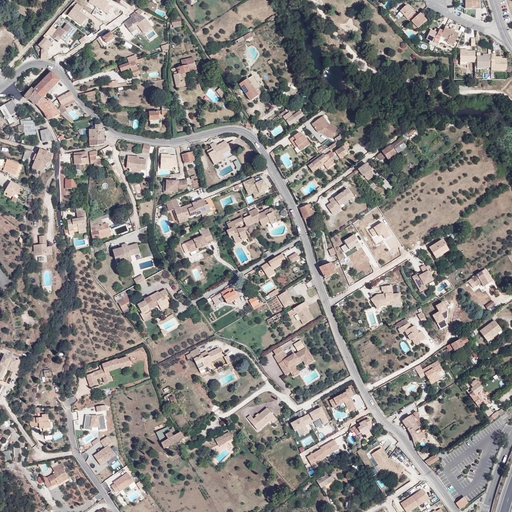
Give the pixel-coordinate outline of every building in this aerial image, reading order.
[(109,3),(103,0),(100,0),(96,7),(108,14),(112,7),(108,5),(109,3)] [(475,6),(476,9),(479,9),(479,0),(465,0),(465,9),(472,9),(472,6),(475,6)] [(83,8),(77,3),(68,15),(81,25),(87,17),(80,11),(83,8)] [(400,11),(410,22),(411,21),(418,15),(414,11),(413,12),(406,5),(400,11)] [(136,15),(135,13),(132,15),(133,17),(132,18),(124,24),(131,33),(137,29),(135,27),(138,25),(143,33),(151,27),(145,19),(140,15),(138,14),(137,14),(136,15)] [(424,18),(420,13),(418,15),(411,21),(414,25),(417,27),(418,28),(426,20),(424,18)] [(173,26),(181,25),(180,19),(179,19),(179,17),(173,17),(173,20),(172,20),(173,26)] [(59,26),(52,36),(59,41),(61,38),(66,41),(71,35),(72,36),(76,31),(67,24),(63,29),(59,26)] [(449,30),(444,27),(443,30),(442,34),(440,37),(447,40),(453,43),(458,34),(454,32),(449,30)] [(253,31),(254,31),(252,28),(250,29),(249,29),(242,34),(243,37),(253,31)] [(440,37),(442,34),(443,30),(440,29),(439,30),(438,32),(434,30),(431,29),(426,40),(429,41),(428,43),(432,45),(433,43),(437,44),(440,37)] [(243,37),(245,40),(246,40),(253,36),(255,35),(253,31),(243,37)] [(102,36),(99,38),(105,47),(108,45),(107,44),(115,40),(115,39),(111,33),(103,38),(102,36)] [(53,44),(46,37),(39,45),(43,48),(42,58),(48,59),(49,54),(48,54),(48,50),(53,44)] [(467,62),(475,62),(475,51),(467,51),(467,49),(460,49),(460,62),(467,62)] [(491,67),(491,70),(507,70),(507,59),(502,59),(495,59),(495,56),(495,54),(491,54),(491,56),(491,67)] [(491,56),(483,56),(477,56),(477,67),(491,67),(491,56)] [(144,58),(136,61),(135,61),(129,63),(119,66),(121,70),(121,72),(131,69),(134,76),(141,74),(139,69),(138,69),(136,64),(145,61),(144,58)] [(183,66),(195,64),(193,58),(181,61),(183,66)] [(183,66),(176,68),(177,72),(178,72),(179,75),(180,75),(190,72),(190,70),(196,69),(195,64),(183,66)] [(52,71),(33,90),(43,99),(48,93),(60,80),(52,71)] [(173,73),(177,88),(186,86),(184,80),(182,80),(180,75),(179,75),(178,72),(177,72),(173,73)] [(253,75),(240,85),(250,100),(258,95),(256,91),(261,87),(253,75)] [(101,84),(101,86),(102,89),(118,87),(118,84),(117,81),(112,82),(112,83),(101,84)] [(43,99),(33,90),(32,88),(25,96),(36,105),(43,99)] [(225,95),(220,88),(216,91),(221,98),(225,95)] [(74,100),(70,92),(58,99),(62,106),(74,100)] [(274,95),(268,99),(273,106),(279,101),(274,95)] [(47,102),(43,99),(36,105),(38,106),(45,113),(52,105),(53,105),(49,101),(47,102)] [(75,100),(74,100),(62,106),(63,109),(65,108),(65,107),(75,102),(75,100)] [(18,110),(13,101),(0,108),(6,117),(18,110)] [(49,120),(60,116),(56,108),(53,105),(52,105),(45,113),(49,120)] [(63,109),(62,106),(61,106),(59,111),(62,114),(66,118),(68,116),(65,113),(67,111),(65,108),(63,109)] [(82,110),(80,107),(78,109),(84,114),(86,118),(90,117),(82,110)] [(288,114),(285,110),(278,116),(281,119),(283,117),(290,125),(296,121),(295,118),(298,116),(294,109),(288,114)] [(150,121),(159,121),(160,121),(159,112),(149,113),(149,121),(150,121)] [(327,125),(321,117),(312,124),(318,132),(320,130),(322,132),(325,133),(324,135),(331,139),(337,128),(328,123),(327,125)] [(252,130),(252,129),(246,120),(245,121),(245,122),(244,123),(246,126),(245,127),(252,130)] [(102,126),(101,125),(95,125),(95,130),(90,130),(84,131),(84,136),(90,135),(90,140),(104,140),(105,135),(105,130),(102,130),(102,126)] [(48,129),(40,131),(42,141),(52,141),(53,140),(48,129)] [(295,141),(298,146),(301,151),(310,145),(304,135),(302,136),(300,132),(290,139),(292,143),(295,141)] [(407,141),(402,137),(389,146),(382,152),(387,160),(396,153),(392,147),(396,145),(397,147),(407,141)] [(230,148),(227,143),(226,141),(207,151),(213,162),(218,159),(217,157),(230,149),(230,148)] [(318,155),(313,159),(315,161),(312,164),(308,166),(311,169),(312,169),(314,172),(318,169),(316,167),(319,166),(320,167),(323,172),(331,166),(328,162),(333,158),(336,162),(348,154),(343,146),(333,153),(332,151),(324,156),(322,152),(318,155)] [(35,161),(32,168),(33,168),(38,170),(40,164),(38,163),(43,151),(40,149),(37,155),(35,161)] [(38,170),(41,171),(50,159),(52,154),(43,151),(38,163),(40,164),(38,170)] [(95,151),(89,153),(91,164),(94,164),(95,166),(94,166),(95,169),(102,167),(100,156),(96,156),(95,151)] [(80,153),(74,153),(74,158),(72,158),(72,165),(76,165),(86,164),(89,164),(87,153),(87,152),(80,153)] [(192,152),(183,155),(185,164),(194,161),(192,152)] [(161,167),(171,168),(176,168),(176,156),(170,156),(170,154),(162,154),(161,167)] [(136,158),(136,156),(132,156),(131,168),(140,169),(140,170),(145,170),(146,160),(139,159),(136,158)] [(6,163),(4,168),(3,170),(15,175),(19,165),(7,160),(6,163)] [(359,168),(358,169),(360,172),(363,176),(365,175),(371,171),(372,170),(366,163),(359,168)] [(86,170),(86,164),(76,165),(76,170),(77,170),(77,175),(84,174),(84,170),(86,170)] [(374,175),(371,171),(365,175),(368,180),(374,175)] [(383,177),(379,181),(386,188),(390,184),(383,177)] [(71,179),(65,179),(65,189),(72,189),(72,187),(77,187),(77,180),(71,180),(71,179)] [(178,181),(165,180),(165,182),(164,182),(164,194),(172,194),(172,192),(178,192),(178,190),(181,190),(188,188),(187,179),(178,181)] [(243,183),(248,195),(253,193),(253,194),(259,192),(259,193),(264,191),(268,190),(264,180),(258,183),(258,185),(256,186),(256,184),(253,179),(243,183)] [(11,195),(14,197),(20,187),(11,182),(5,192),(8,193),(7,195),(10,197),(11,195)] [(337,199),(333,202),(338,209),(347,203),(346,201),(359,191),(353,184),(341,194),(340,193),(335,196),(337,199)] [(177,198),(166,203),(170,211),(174,209),(180,223),(188,220),(187,218),(196,214),(197,216),(202,214),(202,215),(211,211),(208,204),(206,205),(205,203),(204,200),(181,209),(177,198)] [(301,209),(304,219),(313,215),(310,205),(301,209)] [(257,209),(249,213),(250,216),(254,224),(260,221),(262,225),(267,223),(270,222),(271,225),(277,222),(273,213),(275,211),(272,208),(259,214),(257,209)] [(78,228),(79,230),(79,234),(86,233),(84,218),(86,217),(85,211),(77,211),(78,219),(68,220),(69,232),(74,231),(74,229),(78,228)] [(99,237),(99,239),(111,236),(107,223),(103,224),(102,220),(111,217),(110,214),(90,220),(91,232),(92,239),(99,237)] [(247,227),(254,224),(250,216),(243,219),(242,217),(227,224),(230,230),(227,231),(229,237),(232,236),(236,244),(242,241),(242,240),(247,238),(245,232),(243,228),(247,227)] [(386,239),(392,235),(384,222),(370,230),(375,239),(383,234),(386,239)] [(202,236),(185,243),(191,255),(200,251),(199,249),(207,245),(206,243),(213,240),(209,231),(202,234),(202,236)] [(355,235),(345,240),(347,244),(342,246),(345,252),(360,246),(355,235)] [(47,253),(47,255),(52,254),(52,247),(47,247),(46,236),(40,236),(40,245),(34,245),(35,251),(32,251),(32,254),(47,253)] [(126,259),(131,257),(131,256),(140,253),(137,244),(128,246),(127,244),(122,245),(120,240),(113,242),(115,250),(113,251),(115,259),(119,258),(121,263),(126,261),(126,259)] [(440,253),(447,248),(443,240),(429,248),(436,259),(441,255),(440,253)] [(36,256),(47,255),(47,253),(32,254),(33,262),(36,262),(36,256)] [(289,258),(292,263),(300,259),(296,253),(289,258)] [(280,262),(281,264),(286,261),(282,254),(261,267),(264,270),(266,269),(267,271),(280,262)] [(348,256),(339,260),(341,265),(344,264),(350,261),(348,256)] [(339,260),(320,267),(325,279),(336,272),(334,267),(341,265),(339,260)] [(268,273),(281,264),(280,262),(267,271),(268,273)] [(412,277),(420,293),(427,289),(425,286),(434,281),(425,265),(421,268),(424,273),(419,276),(418,274),(412,277)] [(472,279),(468,282),(471,286),(475,283),(477,286),(482,283),(480,281),(485,278),(485,276),(488,274),(485,270),(482,272),(472,279)] [(336,272),(325,279),(326,282),(338,276),(336,272)] [(137,284),(146,279),(143,274),(134,279),(137,284)] [(378,308),(381,306),(400,304),(399,294),(392,295),(392,286),(382,287),(382,292),(384,291),(384,294),(377,295),(371,299),(378,308)] [(226,290),(222,292),(216,296),(218,300),(223,297),(228,304),(233,301),(236,305),(237,305),(240,303),(241,302),(232,288),(229,290),(228,289),(226,290)] [(161,309),(169,305),(165,297),(169,295),(166,289),(159,293),(158,292),(144,299),(145,301),(137,305),(140,310),(142,313),(140,314),(144,320),(153,315),(149,309),(148,306),(157,301),(158,304),(161,309)] [(294,301),(287,291),(277,297),(284,308),(294,301)] [(117,301),(127,296),(125,292),(116,298),(117,301)] [(130,302),(127,296),(117,301),(123,311),(128,309),(126,304),(130,302)] [(249,300),(254,310),(263,304),(261,301),(259,303),(255,297),(249,300)] [(493,301),(485,307),(487,311),(496,305),(493,301)] [(306,302),(288,312),(291,317),(297,313),(304,325),(313,319),(311,315),(310,315),(308,312),(309,311),(306,307),(308,306),(306,302)] [(443,302),(437,305),(443,317),(449,314),(443,302)] [(440,329),(447,326),(441,311),(434,315),(440,329)] [(427,321),(422,313),(418,315),(423,323),(427,321)] [(277,315),(267,321),(269,325),(279,319),(277,315)] [(491,316),(476,327),(487,340),(501,330),(491,316)] [(415,326),(412,328),(407,319),(397,325),(400,329),(398,330),(401,334),(405,332),(408,337),(410,336),(412,340),(415,345),(426,339),(422,332),(417,334),(416,332),(418,331),(415,326)] [(447,346),(446,346),(448,350),(449,351),(453,349),(455,351),(464,345),(463,344),(468,341),(465,335),(460,340),(452,344),(447,346)] [(298,351),(306,347),(302,339),(294,344),(298,351)] [(272,352),(275,356),(283,351),(281,347),(272,352)] [(201,356),(200,354),(198,349),(190,352),(191,354),(186,356),(188,359),(193,357),(199,370),(204,368),(205,370),(211,367),(209,363),(223,356),(219,348),(208,353),(208,352),(201,356)] [(275,356),(279,363),(284,361),(286,364),(283,366),(288,374),(291,372),(295,369),(292,365),(304,357),(308,364),(313,361),(306,349),(295,355),(294,354),(288,358),(283,351),(275,356)] [(7,367),(18,373),(23,362),(18,359),(17,361),(4,355),(0,364),(0,372),(3,374),(6,368),(7,367)] [(120,367),(121,368),(131,365),(130,364),(127,356),(118,360),(117,359),(100,366),(101,370),(87,376),(91,387),(98,385),(96,380),(103,377),(105,384),(112,381),(108,372),(120,367)] [(291,372),(294,377),(299,374),(295,366),(303,361),(306,366),(308,364),(304,357),(292,365),(295,369),(291,372)] [(284,361),(279,363),(286,375),(288,374),(283,366),(286,364),(284,361)] [(434,381),(439,378),(445,374),(440,365),(433,368),(431,365),(422,370),(430,381),(433,379),(434,381)] [(483,389),(479,383),(471,389),(472,390),(473,392),(470,395),(469,395),(476,404),(480,402),(475,395),(483,389)] [(334,399),(330,401),(334,408),(345,402),(347,407),(352,405),(353,407),(354,406),(350,398),(354,396),(350,389),(346,391),(347,392),(336,398),(337,400),(335,401),(334,399)] [(317,427),(329,422),(323,407),(292,422),(299,437),(310,432),(307,425),(315,421),(317,427)] [(267,408),(253,419),(250,415),(247,418),(258,431),(270,421),(273,424),(277,420),(267,408)] [(419,415),(416,411),(410,415),(417,427),(422,424),(417,417),(419,415)] [(493,416),(488,420),(490,422),(502,414),(499,411),(492,416),(493,416)] [(47,422),(48,422),(47,414),(42,415),(42,418),(36,418),(36,417),(33,417),(33,420),(34,426),(37,426),(37,423),(39,423),(39,426),(40,429),(48,428),(47,422)] [(85,416),(86,428),(100,427),(100,429),(106,429),(105,414),(85,416)] [(410,415),(406,418),(414,429),(417,427),(410,415)] [(354,430),(357,435),(369,429),(367,425),(371,423),(368,419),(366,420),(364,417),(357,421),(359,424),(350,429),(351,432),(354,430)] [(409,433),(413,441),(414,442),(420,439),(418,434),(419,434),(421,433),(419,430),(416,432),(414,429),(406,418),(402,421),(409,433)] [(181,432),(173,436),(168,427),(156,433),(161,443),(164,449),(167,447),(184,437),(183,436),(181,432)] [(229,432),(215,440),(218,447),(233,439),(229,432)] [(414,442),(414,444),(422,440),(419,434),(418,434),(420,439),(414,442)] [(101,441),(105,447),(94,455),(101,465),(116,455),(110,445),(113,443),(108,436),(101,441)] [(307,455),(312,465),(341,450),(336,440),(307,455)] [(164,449),(161,443),(153,448),(159,460),(168,455),(165,451),(164,449)] [(405,468),(389,459),(382,448),(372,455),(380,468),(399,479),(405,468)] [(439,459),(436,455),(425,462),(429,466),(430,465),(439,459)] [(61,479),(67,476),(63,468),(64,468),(62,463),(58,465),(52,468),(55,474),(48,478),(52,486),(53,486),(57,484),(57,485),(63,482),(61,479)] [(117,494),(135,482),(128,472),(110,485),(117,494)] [(327,474),(316,481),(321,488),(325,486),(323,484),(326,482),(328,485),(334,480),(331,476),(329,477),(327,474)] [(49,488),(52,486),(48,478),(43,476),(49,488)] [(422,489),(400,503),(405,511),(409,511),(429,499),(422,489)] [(461,510),(469,504),(464,497),(456,503),(461,510)]
